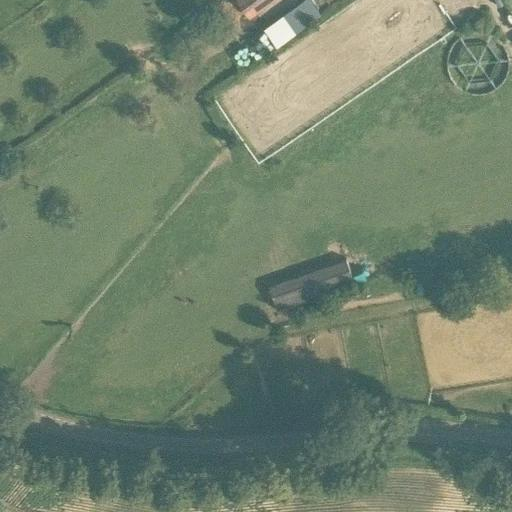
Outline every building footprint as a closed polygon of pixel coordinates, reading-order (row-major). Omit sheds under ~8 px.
[(238,0),(245,9),(256,0),(238,0)] [(278,42),(322,10),(314,0),(300,0),(266,26),(278,42)] [(193,9),(182,17),(186,23),(197,14),(193,9)] [(473,90),(478,90),(483,89),(488,88),(493,86),(497,83),(500,79),(503,75),(505,70),(507,65),(507,60),(507,55),(505,50),(503,45),(501,41),(497,37),(493,34),(488,32),(483,30),(478,29),(473,30),(468,31),(463,33),(459,35),(455,39),(452,43),(449,47),(448,52),(447,57),(447,62),(447,67),(449,72),(452,76),(455,81),(459,84),(463,87),(468,89),(473,90)] [(511,235),(469,251),(479,278),(511,266),(511,235)] [(275,307),(354,280),(346,259),(269,285),(275,307)]
